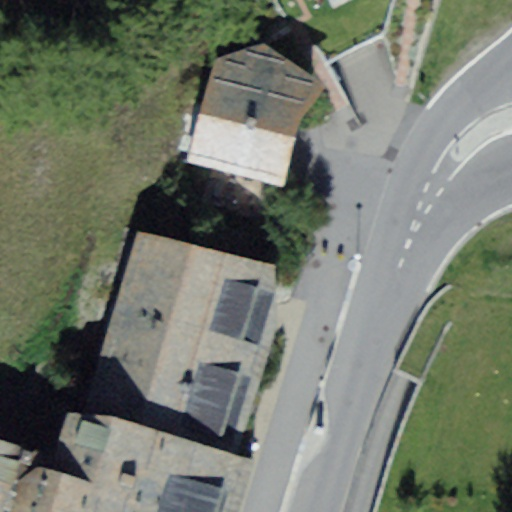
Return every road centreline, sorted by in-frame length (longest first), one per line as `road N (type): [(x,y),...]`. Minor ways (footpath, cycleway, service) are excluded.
road 1 (residential): [(319,511),(406,245),(447,162)]
road 2 (unclassified): [(511,53),(466,111),(447,162)]
